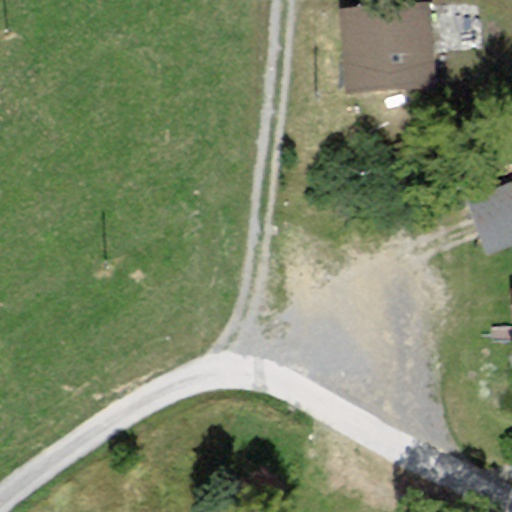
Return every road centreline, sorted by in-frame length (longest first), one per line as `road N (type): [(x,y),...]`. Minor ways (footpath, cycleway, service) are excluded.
road 1 (track): [(511,506),(258,382),(176,390),(0,507)]
road 2 (track): [(282,0),(258,231),(219,383)]
